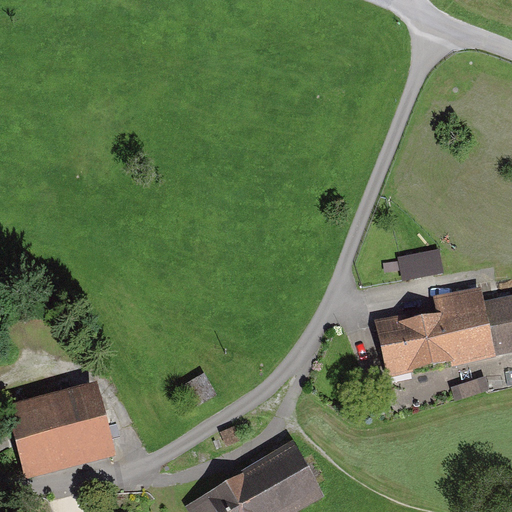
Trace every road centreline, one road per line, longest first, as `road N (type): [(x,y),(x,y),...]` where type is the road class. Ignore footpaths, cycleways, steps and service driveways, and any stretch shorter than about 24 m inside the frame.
road 1 (track): [(0,497),(151,465),(276,383),(324,321),(435,24)]
road 2 (residential): [(404,0),(435,24),(511,52)]
